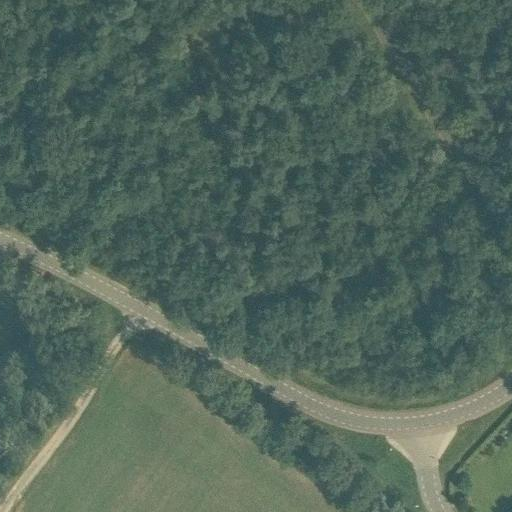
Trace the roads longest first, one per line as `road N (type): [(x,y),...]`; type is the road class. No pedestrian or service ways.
road 1 (tertiary): [(418,422),(378,425),(330,413),(0,240)]
road 2 (unclassified): [(511,223),(366,0)]
road 3 (unknown): [(146,313),(107,358),(6,511)]
